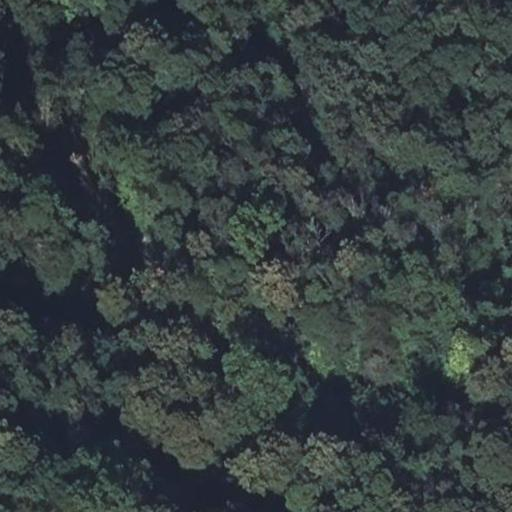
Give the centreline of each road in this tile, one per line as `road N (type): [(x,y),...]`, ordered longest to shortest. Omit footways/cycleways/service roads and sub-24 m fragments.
road 1 (track): [(509,426),(66,341),(0,317)]
road 2 (track): [(511,425),(76,511)]
